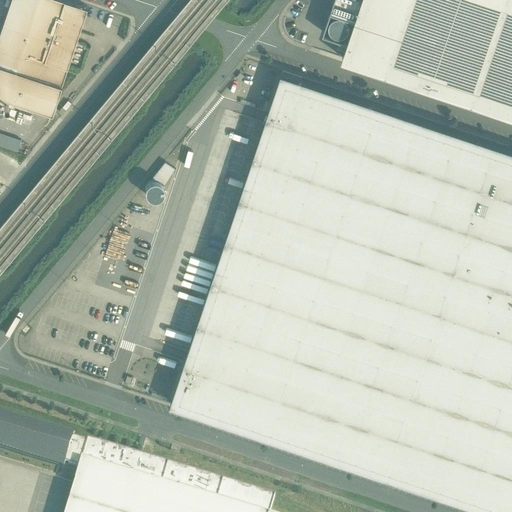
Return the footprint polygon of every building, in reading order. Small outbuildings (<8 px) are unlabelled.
[(86,5),(72,0),(8,0),(0,26),(0,99),(13,104),(15,98),(51,110),(86,5)] [(334,0),(331,9),(355,18),(342,57),(448,92),(478,0),(334,0)] [(511,0),(478,0),(448,92),(511,113),(511,0)] [(511,511),(511,147),(282,70),(170,403),(497,511),(511,511)] [(244,75),(240,71),(236,76),(239,79),(244,75)] [(0,131),(0,145),(16,151),(21,139),(0,131)] [(0,413),(0,445),(63,465),(63,466),(64,466),(65,463),(78,467),(64,511),(269,511),(274,497),(87,440),(86,441),(73,437),(73,434),(72,434),(72,435),(0,413)]
